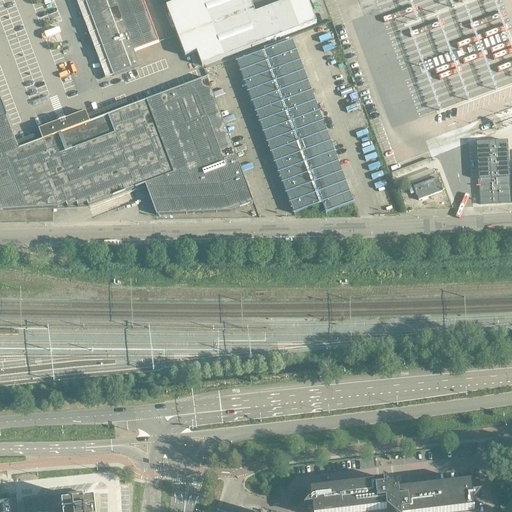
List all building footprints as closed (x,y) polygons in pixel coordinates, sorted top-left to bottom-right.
[(84,0),(113,76),(139,66),(134,52),(159,42),(142,0),(84,0)] [(250,0),(183,0),(166,7),(185,56),(197,52),(202,66),(316,23),(307,0),(291,0),(255,14),(250,0)] [(292,41),(237,62),(294,214),(321,204),(325,214),(326,213),(353,203),(292,41)] [(0,210),(57,208),(66,204),(67,207),(76,204),(77,207),(87,203),(88,206),(135,188),(135,189),(145,186),(145,187),(148,195),(149,197),(156,215),(230,212),(253,203),(206,78),(128,108),(89,123),(89,121),(87,116),(86,112),(82,114),(41,129),(38,130),(40,134),(41,138),(42,140),(18,149),(16,143),(6,117),(7,116),(0,98),(0,210)] [(507,142),(476,143),(480,205),(511,203),(507,142)] [(437,178),(413,187),(418,201),(443,191),(437,178)] [(311,498),(304,507),(313,506),(313,511),(359,511),(386,509),(386,510),(389,511),(450,511),(474,509),(473,503),(481,493),(472,494),(471,483),(399,491),(398,491),(390,484),(384,485),(384,482),(311,491),(311,498)] [(83,494),(53,498),(29,501),(29,499),(23,500),(24,511),(95,511),(95,503),(84,504),(83,494)] [(2,503),(0,503),(0,511),(9,511),(8,502),(7,502),(6,501),(3,502),(2,503)]
